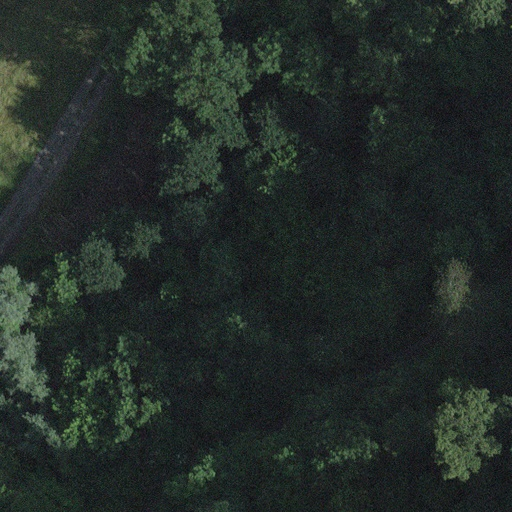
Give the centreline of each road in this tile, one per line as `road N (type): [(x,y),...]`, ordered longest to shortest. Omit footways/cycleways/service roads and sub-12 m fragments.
road 1 (track): [(144,511),(511,279)]
road 2 (track): [(0,247),(170,0)]
